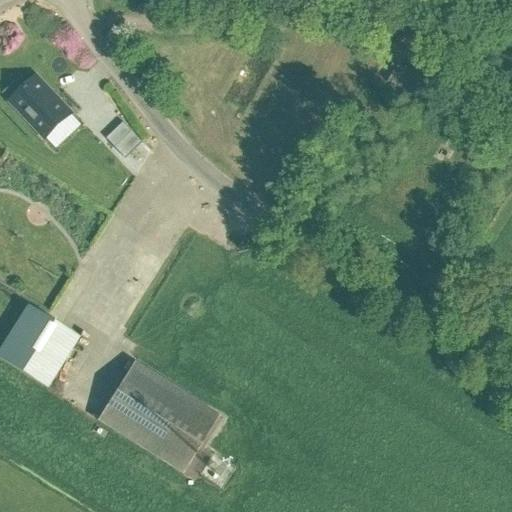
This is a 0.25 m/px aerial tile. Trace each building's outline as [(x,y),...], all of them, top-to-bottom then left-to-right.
[(422,104),(434,84),(402,64),(389,84),(422,104)] [(37,78),(11,103),(45,139),(49,136),(71,115),(37,78)] [(123,123),(106,140),(125,160),(143,144),(123,123)] [(0,359),(49,389),(79,337),(26,306),(0,350),(0,359)] [(183,475),(219,416),(134,363),(97,422),(183,475)]
